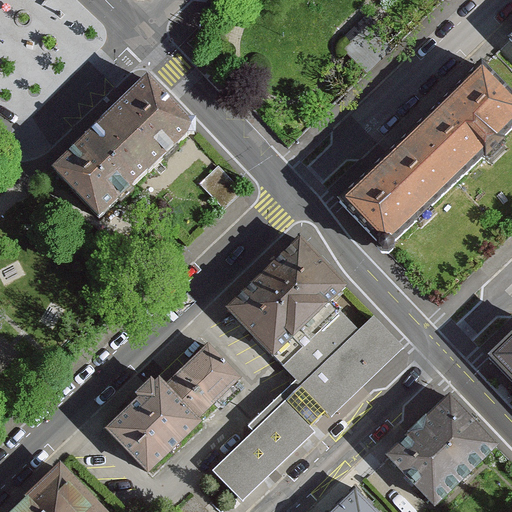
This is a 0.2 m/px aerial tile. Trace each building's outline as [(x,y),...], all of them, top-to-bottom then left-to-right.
[(391,50),(369,27),(345,49),(368,73),(391,50)] [(445,101),(410,135),(456,183),(482,158),(484,160),(493,151),(503,142),(501,140),(511,129),(511,99),(481,67),(445,101)] [(102,124),(85,140),(131,188),(148,172),(148,173),(188,135),(193,135),(193,130),(194,130),(194,129),(194,124),(189,124),(147,80),(115,112),(114,111),(108,117),(101,124),(102,124)] [(349,193),(339,202),(379,244),(379,245),(378,251),(382,255),(388,255),(392,251),(392,246),(391,245),(416,221),(416,222),(423,215),(430,208),(430,207),(456,183),(410,135),(402,142),(376,167),(349,193)] [(99,219),(131,188),(85,140),(79,146),(53,171),(99,219)] [(218,167),(200,184),(224,210),(242,192),(218,167)] [(264,275),(227,310),(273,357),(330,303),(345,288),(300,241),(264,275)] [(238,498),(242,503),(314,434),(310,429),(314,424),(326,413),(331,419),(403,350),(398,344),(373,318),(359,332),(330,303),(273,357),(296,381),(248,427),(253,433),(213,472),(238,498)] [(511,383),(511,335),(488,359),(511,383)] [(141,399),(108,431),(148,473),(199,424),(196,421),(218,400),(239,380),(225,365),(226,364),(223,361),(222,361),(208,347),(164,388),(159,382),(154,386),(151,383),(144,389),(138,395),(141,399)] [(432,503),(435,506),(437,503),(493,450),(494,450),(497,448),(494,444),(494,445),(452,401),(453,401),(450,398),(447,401),(426,421),(425,421),(418,428),(411,434),(412,435),(391,455),(391,454),(388,457),(391,460),(432,503)] [(100,511),(60,470),(28,501),(27,500),(22,506),(21,505),(17,508),(14,511),(100,511)] [(377,511),(355,489),(348,496),(330,511),(377,511)] [(208,511),(193,496),(175,511),(208,511)]
